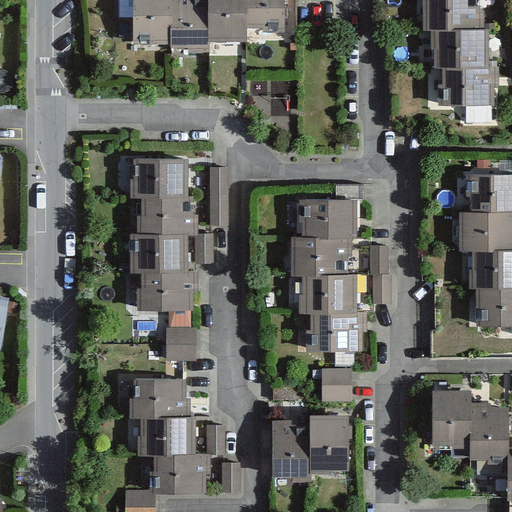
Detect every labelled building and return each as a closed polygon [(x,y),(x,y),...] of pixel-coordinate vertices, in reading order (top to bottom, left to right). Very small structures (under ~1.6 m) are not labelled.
[(131,0),(131,40),(242,41),(242,30),(280,30),(280,0),(131,0)] [(425,0),(425,35),(434,35),(435,59),(446,59),(446,99),(492,99),(492,81),(498,81),(498,66),(487,66),(487,38),(482,38),(482,18),(477,18),(476,0),(425,0)] [(184,156),(134,156),(134,178),(131,178),(131,190),(141,190),(141,214),(137,214),(137,231),(132,231),(132,265),(138,265),(139,304),(190,303),(190,287),(195,287),(194,270),(182,270),(182,229),(191,228),(190,196),(185,196),(184,156)] [(227,168),(212,168),(212,222),(227,222),(227,168)] [(511,171),(470,172),(470,188),(473,188),(473,207),(463,207),(463,241),(474,241),(474,280),(480,280),(480,318),(511,318),(511,171)] [(354,196),(303,196),(304,234),(294,234),(294,266),(303,266),(303,306),(313,306),(314,327),(308,327),(309,345),(357,345),(357,328),(349,328),(349,318),(365,318),(365,311),(355,311),(354,273),(348,273),(348,231),(354,230),(354,196)] [(211,234),(198,233),(197,260),(210,260),(211,234)] [(388,245),(376,245),(376,300),(389,300),(388,245)] [(194,329),(169,329),(169,357),(194,357),(194,329)] [(350,367),(324,367),(323,397),(350,397),(350,367)] [(184,377),(138,377),(138,392),(132,392),(132,412),(139,412),(139,448),(156,448),(156,488),(201,488),(201,468),(206,468),(206,453),(192,453),(192,416),(188,416),(188,396),(184,396),(184,377)] [(470,390),(435,389),(434,437),(473,437),(473,451),(490,451),(490,446),(505,446),(504,453),(511,453),(511,490),(511,489),(511,447),(507,448),(507,407),(482,407),(482,402),(470,402),(470,390)] [(294,421),(274,420),(273,468),(294,469),(294,475),(307,475),(308,467),(325,467),(325,462),(344,463),(346,415),(311,414),(311,426),(294,425),(294,421)] [(222,424),(209,424),(210,451),(223,450),(222,424)] [(239,462),(225,462),(226,488),(239,488),(239,462)] [(152,511),(153,492),(127,491),(127,511),(152,511)]
